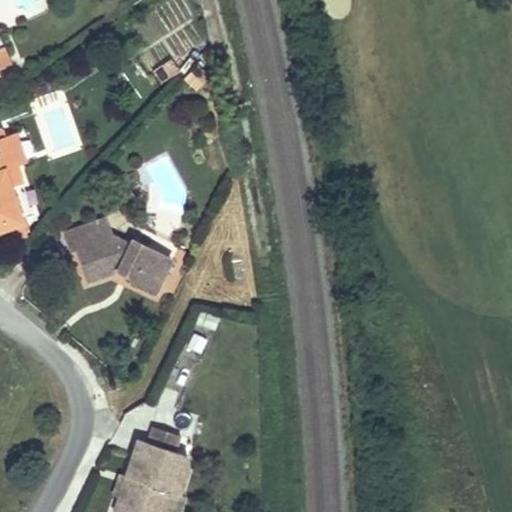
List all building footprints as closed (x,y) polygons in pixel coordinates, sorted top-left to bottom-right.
[(0,230),(23,222),(11,187),(22,183),(15,164),(11,152),(6,136),(3,128),(0,129),(0,230)] [(15,132),(6,136),(11,152),(20,148),(15,132)] [(129,244),(109,234),(103,219),(64,233),(70,250),(76,248),(88,280),(117,271),(132,277),(130,281),(154,292),(170,258),(131,240),(129,244)] [(152,427),(148,442),(174,451),(179,436),(152,427)] [(148,442),(138,439),(119,496),(114,511),(166,511),(173,491),(179,493),(187,469),(186,454),(174,451),(148,442)] [(112,494),(119,496),(121,489),(115,487),(112,494)] [(173,491),(166,511),(179,511),(185,495),(179,493),(173,491)]
